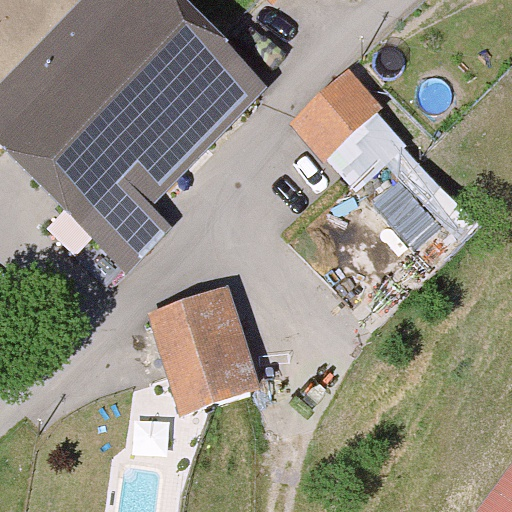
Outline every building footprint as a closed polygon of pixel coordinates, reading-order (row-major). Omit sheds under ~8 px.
[(258,100),(153,0),(92,0),(0,96),(0,148),(110,254),(258,100)] [(363,0),(263,0),(273,10),(284,0),(348,0),(356,7),(363,0)] [(373,115),(344,82),(288,133),(317,165),(373,115)] [(0,265),(49,213),(0,167),(0,265)] [(258,400),(222,298),(140,327),(176,429),(258,400)] [(511,511),(511,472),(482,511),(511,511)]
